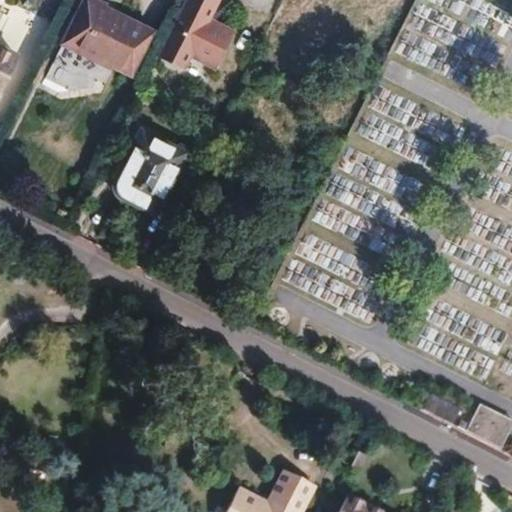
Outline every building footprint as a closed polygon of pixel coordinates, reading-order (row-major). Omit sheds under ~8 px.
[(0,0),(0,15),(5,18),(12,6),(0,0)] [(130,70),(153,25),(104,0),(85,0),(66,38),(130,70)] [(181,0),(153,56),(179,69),(186,56),(211,69),(230,32),(205,19),(214,0),(181,0)] [(0,86),(11,64),(0,58),(0,86)] [(150,215),(159,197),(151,192),(172,148),(136,131),(111,182),(110,186),(110,190),(112,194),(115,197),(150,215)] [(172,148),(151,192),(159,197),(182,153),(172,148)] [(427,395),(419,410),(449,425),(457,410),(427,395)] [(511,421),(477,403),(466,424),(462,432),(498,450),(511,421)] [(462,432),(466,424),(459,421),(455,428),(462,432)] [(361,462),(353,458),(347,471),(355,475),(361,462)] [(298,511),(311,488),(278,472),(262,504),(234,489),(222,511),(298,511)]
